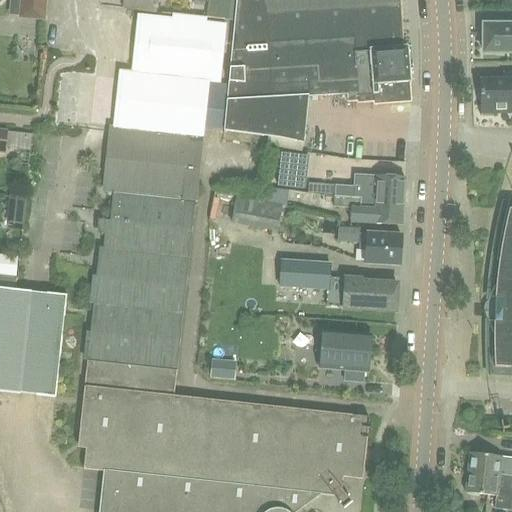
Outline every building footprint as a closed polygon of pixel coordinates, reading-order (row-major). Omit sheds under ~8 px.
[(0,0),(0,1),(1,0),(9,0),(8,15),(19,16),(19,18),(44,19),(45,0),(0,0)] [(122,0),(121,10),(155,14),(156,0),(122,0)] [(408,83),(410,83),(407,46),(402,46),(399,2),(365,4),(365,5),(266,11),(263,0),(235,0),(233,21),(227,83),(222,132),(272,137),(300,142),(308,97),(347,95),(347,102),(357,102),(357,104),(373,103),(374,105),(409,103),(408,83)] [(202,137),(208,81),(219,82),(224,24),(224,22),(228,22),(229,3),(212,2),(209,18),(200,18),(172,16),(172,20),(141,16),(135,72),(123,71),(117,128),(189,136),(202,137)] [(497,54),(511,53),(511,24),(497,24),(497,25),(483,25),(483,28),(479,28),(479,41),(483,42),(483,53),(497,53),(497,54)] [(511,72),(511,73),(502,73),(503,79),(480,79),(480,114),(511,113),(511,72)] [(295,511),(319,495),(320,495),(321,493),(331,494),(340,487),(341,477),(362,479),(368,417),(173,396),(195,200),(183,199),(189,136),(117,128),(113,128),(105,192),(113,193),(107,249),(99,248),(96,277),(100,277),(97,305),(93,304),(90,333),(94,333),(91,361),(87,361),(87,362),(91,362),(88,388),(84,387),(79,429),(87,430),(83,470),(103,472),(98,511),(295,511)] [(334,186),(333,195),(361,198),(360,207),(374,208),(374,209),(401,211),(403,177),(353,174),(353,186),(334,186)] [(288,181),(286,191),(330,194),(331,185),(288,181)] [(284,207),(285,205),(263,200),(266,189),(264,189),(262,195),(240,191),(239,195),(214,190),(211,203),(210,203),(208,212),(210,212),(208,220),(231,223),(230,226),(276,235),(280,217),(285,219),(288,209),(284,207)] [(330,194),(286,191),(266,189),(263,200),(285,205),(286,197),(329,201),(330,194)] [(361,198),(333,195),(333,206),(350,207),(349,222),(401,225),(401,211),(374,209),(374,208),(360,207),(361,198)] [(7,224),(22,225),(24,198),(9,197),(7,224)] [(511,209),(501,209),(496,297),(497,297),(493,368),(511,368),(511,209)] [(398,266),(400,235),(366,234),(359,234),(359,249),(366,249),(365,264),(398,266)] [(0,258),(0,278),(23,279),(24,259),(0,258)] [(330,265),(290,263),(271,262),(270,287),(288,288),(288,286),(327,289),(327,306),(343,307),(343,308),(360,309),(360,308),(395,310),(397,284),(382,283),(382,281),(330,278),(330,265)] [(66,296),(14,290),(0,288),(0,391),(55,398),(66,296)] [(368,372),(371,336),(323,332),(322,336),(320,336),(317,338),(316,352),(318,354),(321,354),(320,368),(345,370),(345,381),(363,383),(364,371),(368,372)] [(470,454),(467,473),(499,478),(500,476),(511,476),(511,458),(501,457),(501,456),(470,454)] [(511,476),(500,476),(499,478),(467,473),(465,493),(497,496),(495,510),(511,511),(511,476)]
